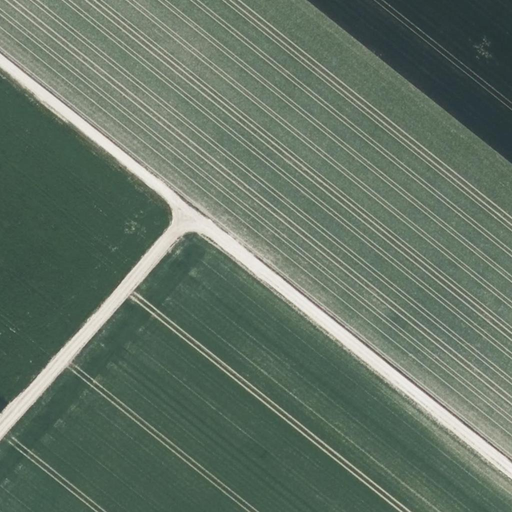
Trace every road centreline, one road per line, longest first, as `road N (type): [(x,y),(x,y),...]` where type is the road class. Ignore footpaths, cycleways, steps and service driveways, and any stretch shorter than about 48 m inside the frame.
road 1 (track): [(0,62),(511,469)]
road 2 (track): [(184,208),(0,416)]
